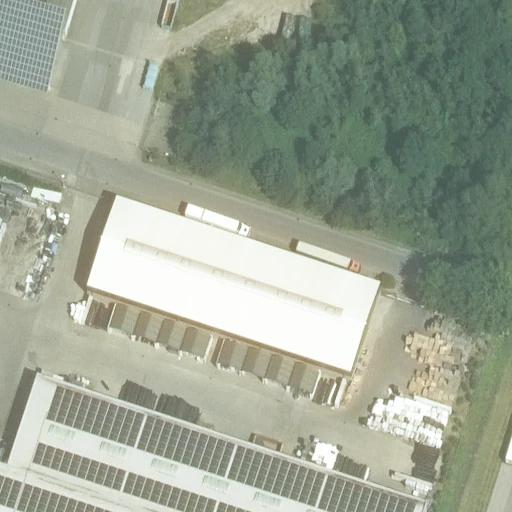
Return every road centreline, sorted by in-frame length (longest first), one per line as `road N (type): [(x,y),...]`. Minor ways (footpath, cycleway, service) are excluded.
road 1 (unclassified): [(0,131),(511,299)]
road 2 (unknown): [(20,330),(310,424),(344,424),(374,402),(397,352)]
road 3 (unknown): [(62,235),(397,352)]
road 4 (unknown): [(141,0),(93,162),(62,235)]
